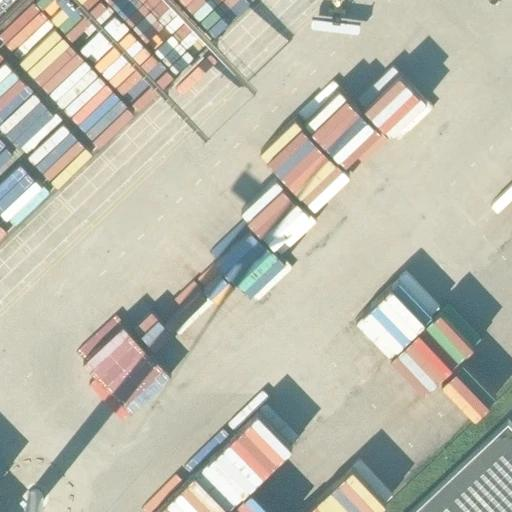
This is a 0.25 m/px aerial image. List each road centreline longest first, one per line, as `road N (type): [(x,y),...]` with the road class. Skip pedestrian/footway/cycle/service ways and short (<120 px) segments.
road 1 (unknown): [(125,415),(48,343),(36,316),(51,280),(136,176),(342,0)]
road 2 (unknown): [(125,415),(357,234),(480,121),(511,68)]
road 3 (unknown): [(125,415),(199,511)]
